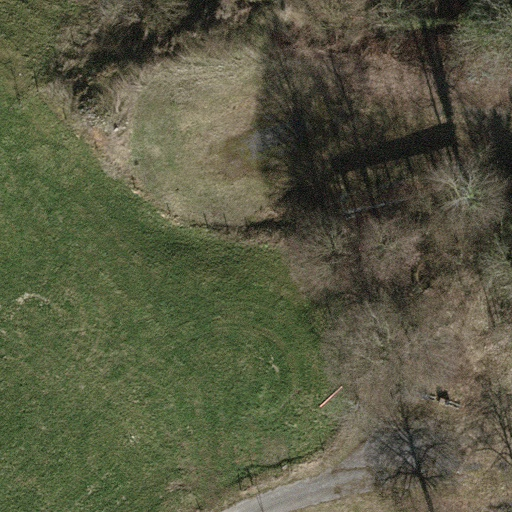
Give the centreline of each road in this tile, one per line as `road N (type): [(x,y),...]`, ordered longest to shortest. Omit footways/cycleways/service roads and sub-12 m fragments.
road 1 (track): [(213,511),(417,444),(511,467)]
road 2 (track): [(511,114),(340,101),(254,122)]
